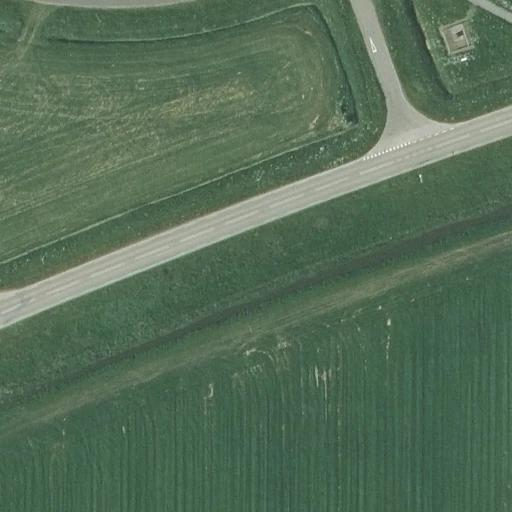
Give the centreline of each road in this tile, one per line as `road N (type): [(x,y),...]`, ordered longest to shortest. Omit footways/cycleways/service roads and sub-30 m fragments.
road 1 (secondary): [(0,313),(414,153)]
road 2 (unclassified): [(414,153),(359,0)]
